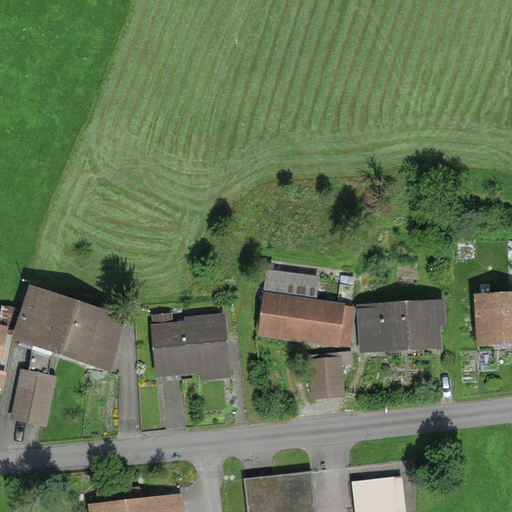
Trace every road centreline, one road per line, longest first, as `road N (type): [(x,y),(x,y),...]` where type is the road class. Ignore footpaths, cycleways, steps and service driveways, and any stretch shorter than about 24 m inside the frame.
road 1 (residential): [(511,406),(212,444)]
road 2 (residential): [(212,444),(0,458)]
